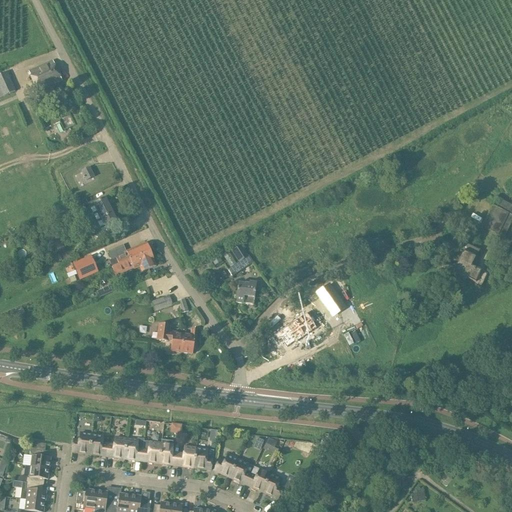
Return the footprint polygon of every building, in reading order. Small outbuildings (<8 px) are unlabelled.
[(29,73),(38,93),(62,82),(53,61),(29,73)] [(7,72),(0,75),(0,98),(16,91),(7,72)] [(89,168),(81,172),(86,181),(94,177),(89,168)] [(496,198),(492,206),(482,227),(495,234),(494,236),(496,237),(496,238),(502,241),(511,220),(511,205),(500,200),(500,201),(496,198)] [(87,205),(89,209),(95,206),(98,213),(93,216),(96,222),(101,219),(102,220),(112,214),(105,199),(96,203),(95,201),(87,205)] [(71,214),(64,218),(68,228),(70,227),(72,232),(77,230),(74,225),(76,224),(74,220),(85,215),(81,207),(70,212),(71,214)] [(50,250),(60,250),(61,237),(51,237),(50,250)] [(116,258),(119,265),(119,266),(150,253),(146,243),(126,252),(123,246),(108,252),(111,260),(116,258)] [(441,268),(442,281),(460,279),(465,282),(466,279),(475,283),(474,285),(480,289),(487,275),(471,267),(475,258),(476,259),(480,251),(464,243),(460,251),(463,252),(456,267),(441,268)] [(240,262),(227,270),(232,277),(253,263),(248,256),(247,257),(240,247),(232,252),(240,262)] [(154,261),(150,253),(119,266),(119,265),(112,268),(115,276),(133,269),(134,270),(146,264),(149,270),(156,267),(154,261)] [(81,279),(99,271),(93,256),(74,264),(81,279)] [(219,257),(212,261),(214,267),(222,263),(219,257)] [(238,284),(236,303),(253,306),(255,291),(262,292),(263,285),(256,284),(249,283),(249,285),(238,284)] [(331,284),(317,293),(333,316),(346,307),(331,284)] [(100,290),(103,297),(113,292),(110,286),(100,290)] [(169,296),(157,300),(152,302),(155,312),(173,306),(169,296)] [(189,312),(184,299),(178,301),(182,314),(189,312)] [(287,347),(295,342),(296,343),(316,328),(306,313),(274,336),(279,343),(283,340),(287,347)] [(181,353),(184,335),(176,334),(176,333),(173,333),(173,331),(169,331),(170,326),(159,325),(157,341),(168,342),(168,341),(171,341),(170,352),(181,353)] [(191,336),(184,335),(181,353),(192,355),(194,342),(196,343),(198,330),(191,330),(191,336)] [(88,455),(91,435),(80,434),(78,441),(74,440),(72,453),(88,455)] [(106,457),(108,444),(102,444),(103,437),(91,435),(88,455),(97,456),(106,457)] [(123,460),(126,440),(115,438),(114,445),(108,444),(106,457),(123,460)] [(141,462),(143,449),(142,449),(144,440),(143,440),(137,439),(137,441),(126,440),(123,460),(141,462)] [(175,466),(177,454),(172,453),(173,446),(172,446),(173,442),(162,440),(161,444),(158,464),(175,466)] [(49,470),(50,458),(44,457),(46,445),(31,443),(30,456),(32,456),(30,468),(49,470)] [(158,464),(161,444),(150,443),(148,450),(143,449),(141,462),(158,464)] [(311,448),(304,445),(301,451),(308,455),(311,448)] [(192,469),(195,449),(184,447),(183,455),(177,454),(175,466),(192,469)] [(208,450),(195,449),(192,469),(211,471),(213,458),(207,458),(208,450)] [(229,478),(237,460),(227,455),(224,462),(219,460),(214,471),(229,478)] [(245,485),(250,474),(246,472),(248,465),(237,460),(229,478),(245,485)] [(49,470),(30,468),(29,478),(27,477),(26,483),(26,484),(40,485),(41,479),(47,480),(49,470)] [(261,492),(269,474),(259,470),(256,476),(250,474),(245,485),(261,492)] [(261,492),(278,500),(280,494),(286,497),(291,485),(285,483),(283,488),(278,486),(281,479),(269,474),(261,492)] [(26,501),(45,503),(46,492),(39,491),(40,485),(26,484),(26,483),(22,483),(20,500),(26,500),(26,501)] [(93,511),(94,510),(95,510),(97,491),(85,490),(85,493),(76,491),(74,509),(83,511),(82,511),(93,511)] [(110,511),(112,500),(107,499),(108,493),(97,491),(95,510),(94,510),(93,511),(110,511)] [(412,491),(412,500),(423,500),(424,491),(412,491)] [(127,511),(130,496),(119,494),(118,501),(112,500),(110,511),(127,511)] [(127,511),(145,511),(146,504),(147,501),(141,500),(141,497),(130,496),(127,511)] [(43,511),(45,503),(26,501),(25,511),(18,510),(17,511),(43,511)] [(169,511),(171,504),(160,503),(159,509),(154,508),(153,511),(169,511)]
